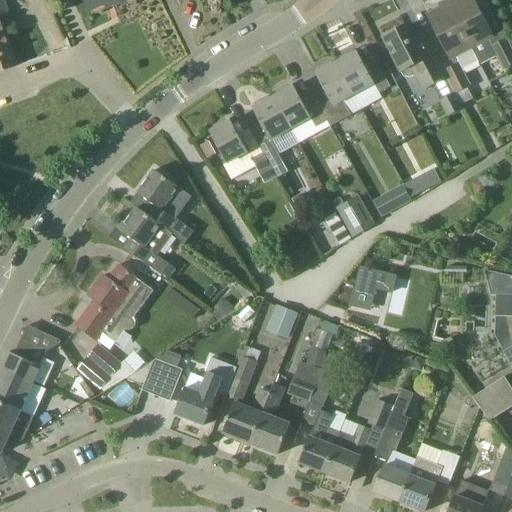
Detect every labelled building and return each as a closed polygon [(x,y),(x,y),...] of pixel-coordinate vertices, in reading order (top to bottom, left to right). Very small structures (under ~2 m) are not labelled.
[(0,0),(0,73),(17,67),(7,35),(2,37),(0,29),(0,16),(9,14),(4,0),(0,0)] [(123,0),(83,0),(89,11),(111,1),(113,5),(123,0)] [(474,0),(459,0),(450,5),(455,14),(468,40),(473,49),(480,63),(496,55),(503,70),(511,65),(511,46),(504,31),(494,37),(474,0)] [(480,63),(473,49),(468,40),(455,14),(450,5),(429,16),(455,67),(444,72),(447,79),(456,95),(472,87),(464,71),(480,63)] [(416,76),(424,90),(447,79),(444,72),(426,37),(415,42),(407,27),(384,39),(404,76),(411,78),(416,76)] [(337,64),(355,95),(375,84),(380,94),(391,87),(380,66),(369,72),(358,52),(354,55),(353,53),(342,58),(343,60),(337,64)] [(355,95),(337,64),(332,67),(331,64),(320,70),(321,72),(317,75),(327,94),(316,100),(328,122),(331,127),(352,116),(344,101),(355,95)] [(328,122),(316,100),(305,106),(295,87),(290,89),(289,87),(279,93),(280,95),(274,98),(291,130),(312,119),(317,128),(328,122)] [(463,109),(456,95),(441,103),(448,116),(463,109)] [(291,130),(274,98),(269,101),(267,99),(257,105),(258,107),(254,109),(264,129),(253,135),(265,156),(271,168),(283,162),(271,141),(291,130)] [(265,156),(253,135),(242,140),(232,121),(227,124),(226,121),(216,127),(217,129),(211,133),(228,164),(248,153),(253,162),(265,156)] [(209,142),(201,147),(207,159),(216,154),(209,142)] [(441,182),(434,170),(423,176),(430,188),(441,182)] [(157,207),(149,216),(169,231),(176,221),(172,217),(189,195),(155,171),(139,194),(157,207)] [(477,195),(489,188),(482,176),(470,183),(477,195)] [(304,193),(292,199),(299,211),(311,205),(304,193)] [(359,195),(337,208),(354,237),(377,224),(359,195)] [(397,209),(389,195),(376,202),(383,216),(397,209)] [(174,235),(169,231),(149,216),(138,208),(122,231),(133,239),(126,249),(157,272),(165,262),(158,257),(174,235)] [(344,224),(332,231),(341,246),(353,239),(344,224)] [(299,251),(287,258),(292,267),(304,261),(299,251)] [(372,290),(389,298),(397,281),(360,265),(344,302),(363,310),(372,290)] [(155,291),(120,267),(110,281),(105,276),(90,297),(96,302),(78,327),(97,340),(103,333),(117,344),(126,331),(130,331),(134,330),(136,326),(137,323),(135,319),(155,291)] [(511,295),(497,295),(496,336),(511,366),(511,295)] [(210,313),(220,320),(238,310),(222,298),(210,313)] [(276,308),(267,333),(288,341),(298,316),(276,308)] [(330,346),(333,325),(323,324),(321,345),(330,346)] [(2,371),(33,385),(48,352),(61,344),(62,342),(55,339),(44,334),(38,348),(22,340),(15,355),(10,353),(2,371)] [(125,379),(137,373),(125,362),(121,366),(97,345),(76,371),(100,391),(101,389),(104,392),(125,379)] [(323,368),(326,351),(310,348),(307,365),(323,368)] [(171,352),(157,360),(177,368),(182,357),(171,352)] [(241,356),(236,369),(225,396),(224,399),(235,403),(224,433),(252,444),(271,394),(261,390),(255,405),(258,406),(256,411),(242,406),(259,363),(241,356)] [(427,361),(416,357),(411,368),(422,372),(427,361)] [(154,362),(137,373),(125,379),(145,387),(143,391),(171,402),(184,370),(177,368),(157,360),(154,362)] [(217,393),(225,396),(236,369),(212,360),(206,373),(209,374),(201,394),(187,389),(176,415),(205,426),(215,400),(217,393)] [(323,372),(311,402),(324,408),(333,385),(340,366),(327,361),(323,372)] [(288,394),(311,402),(323,372),(300,363),(288,394)] [(31,425),(34,417),(21,411),(33,385),(2,371),(0,373),(0,453),(2,454),(3,450),(6,452),(25,441),(31,425)] [(474,398),(491,422),(511,408),(511,387),(506,378),(474,398)] [(275,383),(271,394),(252,444),(280,455),(292,425),(271,417),(273,411),(276,413),(286,387),(275,383)] [(379,400),(369,425),(373,427),(385,431),(393,412),(395,407),(379,400)] [(342,433),(328,428),(334,415),(322,411),(312,438),(311,438),(301,463),(326,473),(336,448),(342,433)] [(385,431),(378,450),(375,458),(387,462),(392,450),(396,451),(409,418),(405,417),(393,412),(385,431)] [(361,458),(366,445),(372,430),(361,426),(356,439),(342,433),(336,448),(326,473),(351,483),(361,458)] [(506,497),(511,481),(511,451),(508,447),(499,471),(491,491),(506,497)] [(418,457),(411,475),(401,503),(424,511),(426,511),(436,487),(437,487),(439,482),(450,486),(461,457),(445,451),(439,465),(418,457)] [(375,493),(401,503),(411,475),(386,465),(375,493)] [(482,511),(484,508),(488,497),(472,490),(474,486),(463,482),(457,497),(456,497),(450,511),(482,511)]
